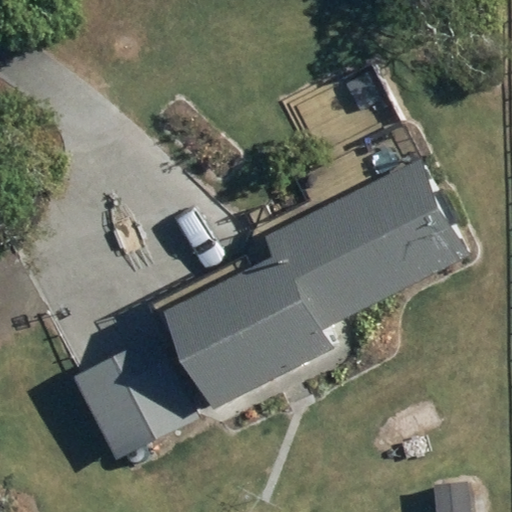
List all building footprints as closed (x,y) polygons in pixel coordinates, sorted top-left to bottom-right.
[(407,173),(413,162),(408,151),(397,146),(386,150),(381,161),(385,172),(396,177),(407,173)] [(439,161),(295,238),(304,256),(198,313),(249,409),(366,346),(355,326),(489,254),(439,161)] [(96,378),(138,459),(218,417),(176,337),(96,378)] [(404,430),(394,435),(401,448),(448,422),(437,402),(400,422),(404,430)] [(481,511),(477,468),(447,471),(450,511),(481,511)]
